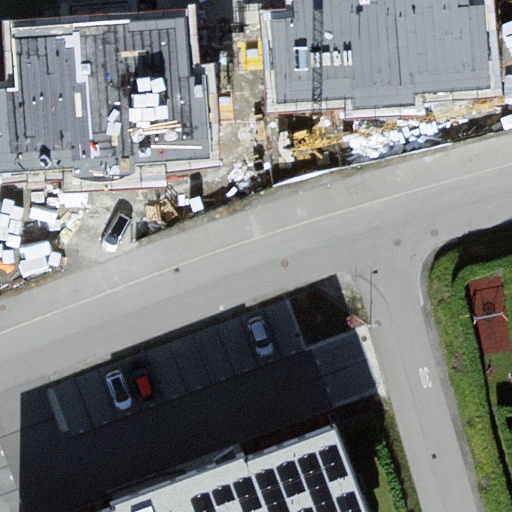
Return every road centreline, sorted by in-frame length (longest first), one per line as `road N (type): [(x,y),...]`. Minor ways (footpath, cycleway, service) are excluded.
road 1 (residential): [(359,225),(0,355)]
road 2 (residential): [(443,511),(359,225)]
road 3 (residential): [(511,188),(359,225)]
